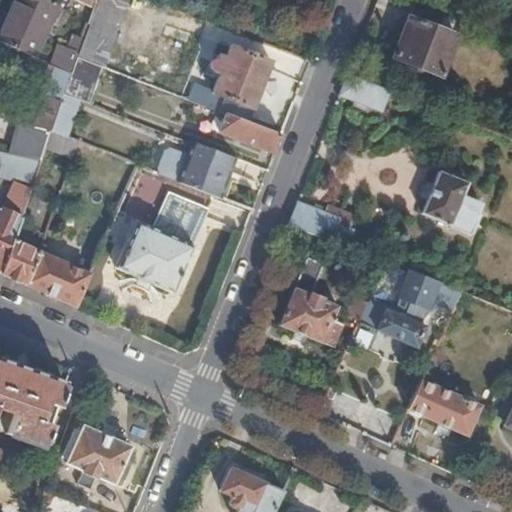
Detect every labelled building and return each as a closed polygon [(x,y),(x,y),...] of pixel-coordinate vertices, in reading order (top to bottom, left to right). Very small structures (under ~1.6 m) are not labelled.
[(41,0),(9,0),(0,22),(0,42),(29,55),(31,56),(54,5),(41,0)] [(97,0),(94,9),(76,58),(103,68),(128,0),(97,0)] [(442,12),(415,1),(393,58),(440,76),(455,37),(436,29),(442,12)] [(206,92),(201,106),(213,111),(246,124),(270,62),(231,48),(226,59),(219,57),(217,61),(216,62),(214,64),(213,66),(213,69),(214,72),(221,74),(212,95),(206,92)] [(19,125),(8,156),(39,163),(69,73),(31,56),(29,55),(24,65),(55,78),(37,130),(19,125)] [(74,62),(62,97),(75,102),(88,106),(101,71),(74,62)] [(389,92),(347,76),(339,95),(381,112),(389,92)] [(62,97),(60,102),(73,107),(75,102),(62,97)] [(407,100),(401,97),(398,103),(405,105),(407,100)] [(60,102),(50,134),(63,139),(73,107),(60,102)] [(246,124),(213,111),(211,117),(223,122),(219,134),(274,155),(281,137),(246,124)] [(50,134),(44,149),(71,159),(73,154),(76,144),(63,139),(50,134)] [(76,144),(73,154),(93,162),(97,152),(76,144)] [(197,149),(191,147),(187,159),(177,183),(220,199),(235,160),(198,146),(197,149)] [(177,183),(187,159),(168,152),(164,154),(157,171),(159,176),(177,183)] [(156,185),(159,176),(136,167),(129,182),(147,189),(156,185)] [(421,214),(471,234),(479,216),(457,207),(466,184),(438,172),(421,214)] [(116,269),(171,295),(192,248),(189,247),(207,207),(169,190),(151,229),(136,223),(116,269)] [(39,253),(25,286),(74,308),(102,243),(93,239),(86,254),(87,254),(80,271),(57,261),(75,207),(57,200),(39,253)] [(316,211),(297,204),(289,225),(348,248),(360,218),(319,203),(316,211)] [(0,275),(19,219),(1,211),(0,213),(0,275)] [(119,217),(107,241),(118,246),(130,222),(119,217)] [(14,242),(2,275),(25,286),(39,253),(14,242)] [(278,326),(332,348),(341,325),(331,321),(336,308),(321,302),(322,299),(309,293),(322,263),(306,257),(278,326)] [(437,283),(385,263),(367,304),(359,322),(358,325),(416,350),(426,328),(420,325),(425,308),(427,308),(437,283)] [(461,292),(454,289),(450,297),(458,300),(461,292)] [(359,322),(367,304),(355,298),(347,316),(359,322)] [(430,324),(444,330),(450,319),(435,312),(430,324)] [(469,356),(482,362),(488,348),(474,342),(469,356)] [(6,434),(42,447),(64,386),(0,362),(0,408),(14,413),(6,434)] [(421,382),(408,410),(466,436),(479,407),(421,382)] [(511,407),(503,426),(511,430),(511,407)] [(95,478),(112,485),(129,448),(83,427),(66,464),(81,472),(81,473),(94,480),(95,478)] [(273,511),(282,493),(266,486),(266,485),(229,469),(219,492),(232,498),(229,505),(230,507),(237,511),(241,509),(244,502),(253,507),(251,511),(273,511)]
